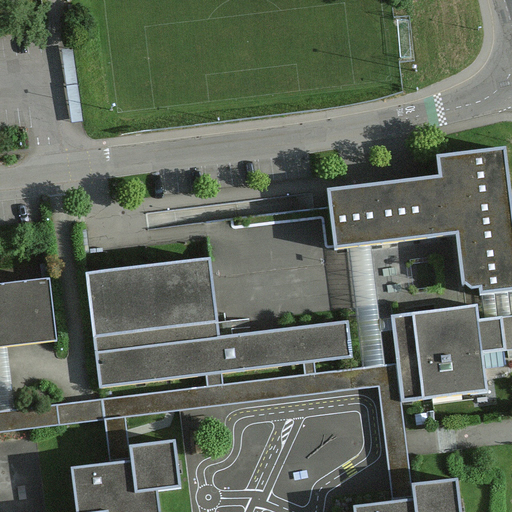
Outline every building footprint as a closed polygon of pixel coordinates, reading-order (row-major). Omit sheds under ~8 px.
[(76,50),(61,52),(71,125),(84,122),(76,50)] [(429,175),(323,189),(331,255),(446,241),(454,293),(511,285),(511,270),(497,151),(427,160),(429,175)] [(204,264),(84,278),(101,391),(218,376),(214,343),(204,264)] [(0,353),(56,347),(48,286),(0,292),(0,353)] [(472,307),(384,318),(395,402),(482,388),(478,359),(511,353),(511,314),(475,320),(472,307)] [(214,343),(218,376),(345,360),(340,326),(214,343)] [(160,511),(158,491),(181,488),(176,440),(129,445),(131,463),(72,469),(76,511),(160,511)] [(456,511),(450,478),(408,484),(411,505),(362,511),(456,511)]
